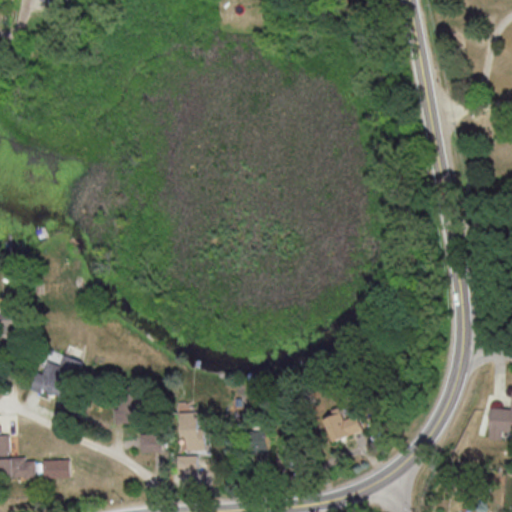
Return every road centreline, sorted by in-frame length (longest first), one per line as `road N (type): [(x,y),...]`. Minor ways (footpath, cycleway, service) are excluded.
road 1 (tertiary): [(203,511),(299,506),(378,481),(427,438),(450,396),(462,361),(463,298),(409,0)]
road 2 (residential): [(160,511),(155,483),(140,469),(0,404)]
